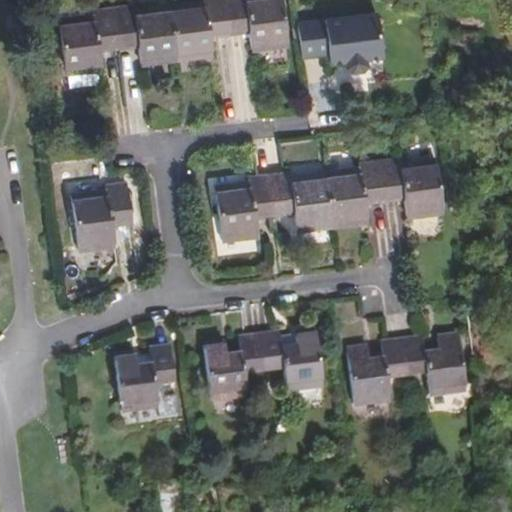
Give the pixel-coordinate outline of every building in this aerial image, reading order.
[(200,0),(202,5),(206,39),(246,33),(242,0),(241,0),(200,0)] [(243,0),(242,0),(246,33),(248,52),(279,48),(273,0),(243,0)] [(135,45),(138,66),(208,57),(206,39),(202,5),(133,14),(135,45)] [(90,18),(94,50),(135,45),(133,14),(131,7),(89,12),(90,18)] [(375,60),(369,17),(289,27),(294,60),(321,57),(322,67),(337,65),(337,71),(342,75),(353,74),(358,68),(357,63),(375,60)] [(94,50),(90,18),(56,23),(63,75),(97,71),(94,50)] [(461,39),(463,54),(482,52),(481,37),(461,39)] [(390,162),(351,167),(352,174),(355,204),(394,200),(390,169),(390,162)] [(429,165),(390,169),(394,200),(396,220),(434,216),(429,165)] [(352,174),(286,181),(289,212),(291,232),(358,225),(355,204),(352,174)] [(249,216),(289,212),(286,181),(285,175),(245,179),(245,185),(249,216)] [(251,236),(249,216),(245,185),(210,189),(215,240),(251,236)] [(100,194),(104,224),(122,222),(118,186),(100,188),(100,194)] [(104,224),(100,194),(65,197),(70,251),(106,248),(104,224)] [(231,344),(233,361),(235,377),(275,373),(273,356),(271,340),(231,344)] [(288,355),(273,356),(275,373),(277,394),(315,390),(309,340),(286,342),(288,355)] [(380,379),(421,374),(419,359),(417,342),(376,347),(378,364),(380,379)] [(419,359),(421,374),(424,398),(458,394),(452,342),(434,344),(436,357),(419,359)] [(144,372),(145,382),(165,380),(162,352),(142,354),(143,363),(144,372)] [(237,399),(235,377),(233,361),(219,363),(218,352),(196,354),(202,403),(237,399)] [(380,379),(378,364),(361,366),(360,352),(340,355),(346,408),(382,403),(380,379)] [(145,382),(144,372),(129,374),(128,364),(128,360),(106,362),(111,409),(147,405),(145,382)] [(144,372),(143,363),(128,364),(129,374),(144,372)] [(170,384),(157,385),(159,406),(172,405),(170,384)]
